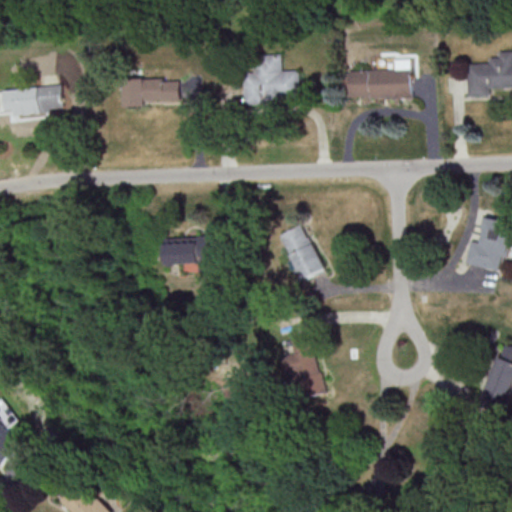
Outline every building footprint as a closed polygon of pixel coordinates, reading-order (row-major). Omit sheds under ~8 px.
[(470,96),(492,96),(491,88),(511,87),(511,50),(500,51),(500,57),(491,57),(492,62),(469,63),(470,96)] [(246,104),(283,104),(283,96),(301,96),(301,70),(284,70),(283,54),(257,54),(257,64),(246,65),(246,104)] [(351,99),(413,97),(412,58),(396,58),(396,69),(351,69),(351,99)] [(146,102),(181,101),(180,78),(125,79),(126,107),(146,107),(146,102)] [(65,111),(63,85),(0,88),(0,108),(0,110),(16,109),(16,114),(65,111)] [(511,235),(511,220),(488,216),(482,242),(472,240),(467,264),(504,272),(511,235)] [(283,233),(304,280),(327,270),(305,223),(283,233)] [(169,237),(170,267),(201,266),(201,273),(218,272),(216,235),(169,237)] [(312,334),(293,338),(296,352),(284,355),(288,375),(299,372),(304,395),(325,390),(312,334)] [(511,397),(511,344),(505,342),(484,400),(508,409),(511,397)] [(0,459),(3,464),(24,449),(0,414),(0,459)] [(115,511),(113,501),(75,511),(115,511)]
